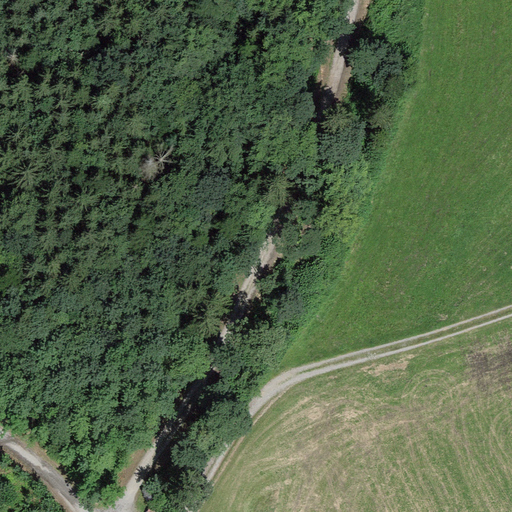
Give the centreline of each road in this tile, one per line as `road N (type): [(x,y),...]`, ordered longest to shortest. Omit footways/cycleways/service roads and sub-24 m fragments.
road 1 (track): [(121,511),(223,361),(336,117),(352,0)]
road 2 (track): [(511,305),(289,377),(251,404),(183,511)]
